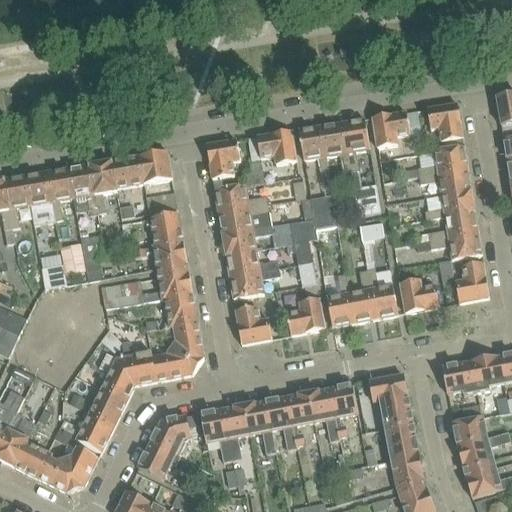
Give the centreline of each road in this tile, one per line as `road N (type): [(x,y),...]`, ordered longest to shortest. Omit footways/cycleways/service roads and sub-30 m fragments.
road 1 (residential): [(187,132),(473,83)]
road 2 (residential): [(187,132),(230,389)]
road 3 (residential): [(511,304),(473,83)]
road 4 (residential): [(93,511),(129,426),(146,409),(230,389)]
road 5 (residential): [(230,389),(418,353)]
road 6 (residential): [(0,164),(187,132)]
road 7 (residential): [(458,511),(437,461),(418,353)]
